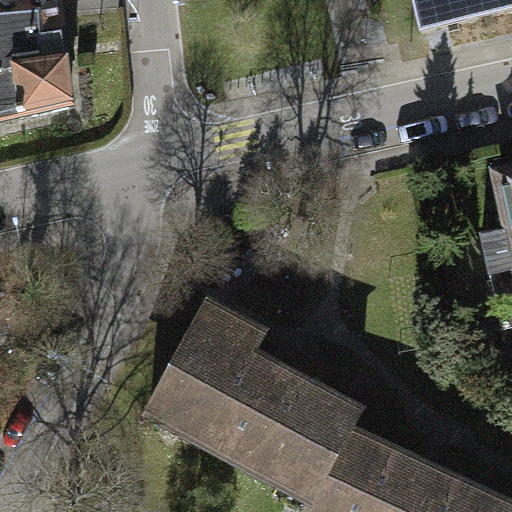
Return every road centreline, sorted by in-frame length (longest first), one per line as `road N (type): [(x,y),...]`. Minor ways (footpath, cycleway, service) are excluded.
road 1 (residential): [(0,501),(91,338),(159,165)]
road 2 (residential): [(511,87),(159,165)]
road 3 (residential): [(149,0),(159,165)]
road 4 (residential): [(159,165),(0,198)]
